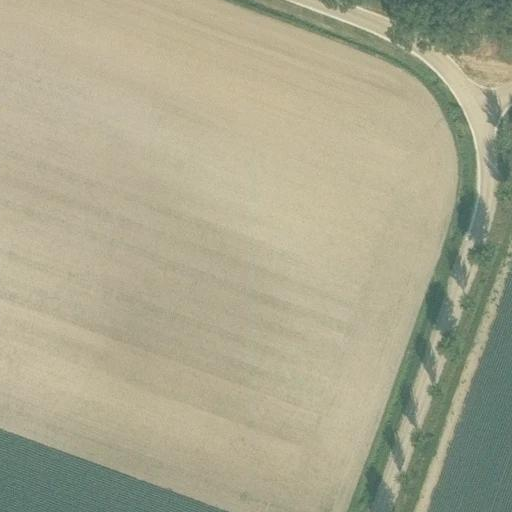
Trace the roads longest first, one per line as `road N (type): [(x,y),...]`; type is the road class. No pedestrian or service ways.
road 1 (unclassified): [(380,511),(485,212),(487,146),(478,109)]
road 2 (unclassified): [(478,109),(415,43),(305,0)]
